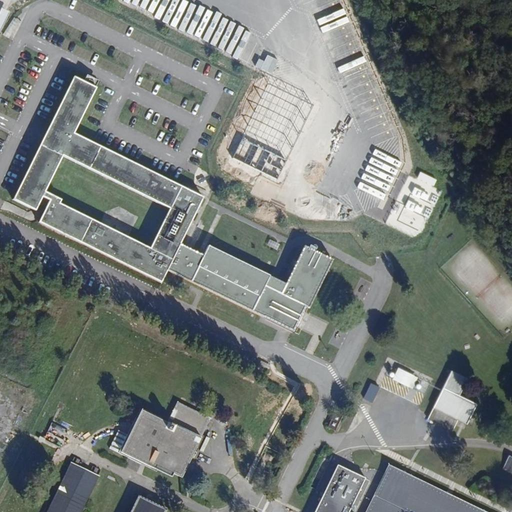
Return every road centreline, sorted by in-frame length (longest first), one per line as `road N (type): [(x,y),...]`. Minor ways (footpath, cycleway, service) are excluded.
road 1 (unclassified): [(0,221),(337,380)]
road 2 (unclassified): [(275,511),(337,380)]
